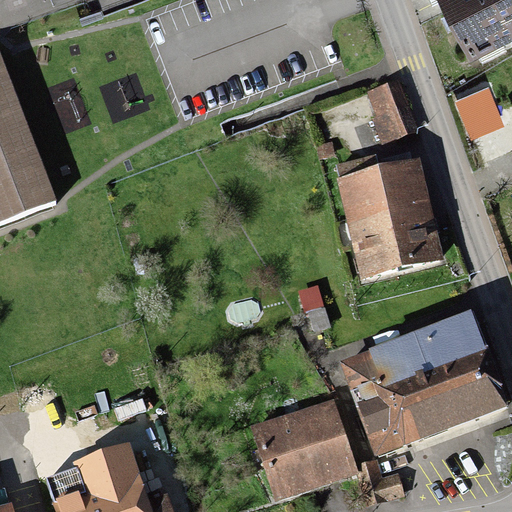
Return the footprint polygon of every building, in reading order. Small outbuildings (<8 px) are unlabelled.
[(511,0),(437,0),(460,52),(511,29),(511,0)] [(0,229),(50,211),(0,71),(0,229)] [(401,90),(369,102),(387,152),(420,140),(401,90)] [(423,176),(341,193),(360,289),(442,272),(423,176)] [(471,308),(340,359),(377,453),(508,401),(471,308)] [(330,412),(252,437),(273,504),(351,479),(330,412)] [(82,479),(48,489),(55,511),(168,511),(167,507),(149,511),(142,511),(119,433),(73,447),(82,479)]
